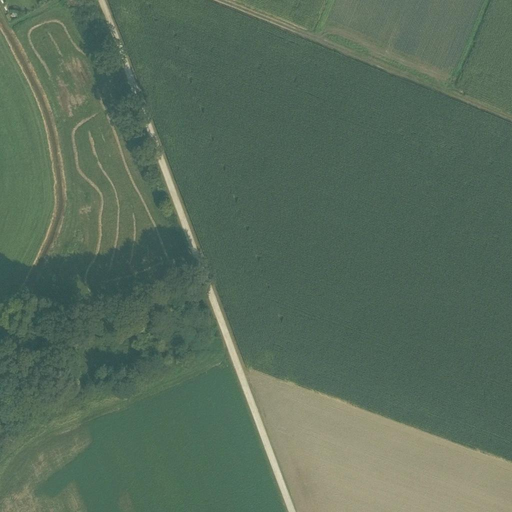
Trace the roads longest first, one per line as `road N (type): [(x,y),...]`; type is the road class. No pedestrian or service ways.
road 1 (track): [(100,0),(291,511)]
road 2 (track): [(217,0),(511,119)]
